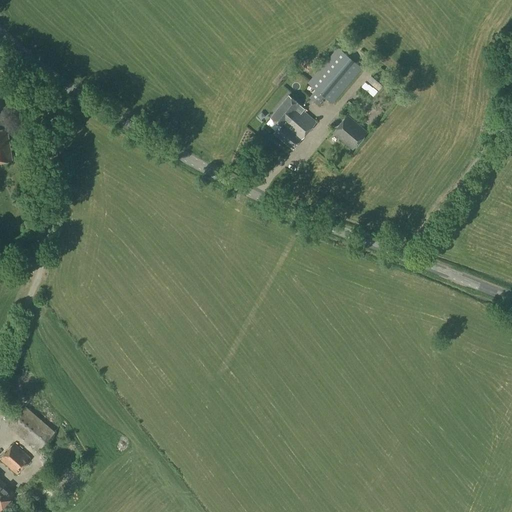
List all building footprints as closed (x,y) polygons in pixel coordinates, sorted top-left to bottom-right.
[(332,104),(362,68),(338,48),(308,83),(316,90),(310,98),(317,104),(323,96),(332,104)] [(298,116),(304,109),(299,104),(289,96),(271,117),(280,125),(285,129),(292,121),(290,120),(295,114),(298,116)] [(293,150),(316,122),(304,112),(306,110),(304,109),(298,116),(295,114),(290,120),(292,121),(285,129),(280,125),(273,133),(293,150)] [(352,150),(368,132),(347,114),(332,133),(352,150)] [(0,162),(11,160),(7,129),(0,129),(0,162)] [(315,170),(319,160),(305,155),(302,164),(315,170)] [(37,451),(54,432),(25,406),(8,426),(37,451)] [(0,459),(17,474),(31,459),(14,443),(0,458),(0,459)] [(53,501),(65,488),(78,473),(69,466),(56,481),(44,493),(53,501)] [(0,510),(15,494),(0,480),(0,510)]
